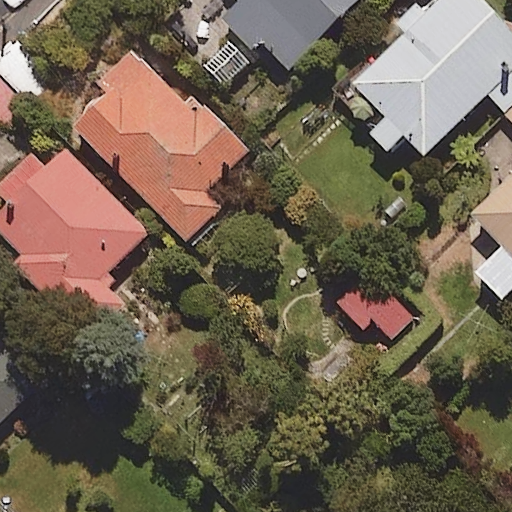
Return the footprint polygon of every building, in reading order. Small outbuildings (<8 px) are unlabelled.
[(363,0),(237,0),(244,6),(226,24),(254,51),(260,44),(291,74),(363,0)] [(491,99),(510,118),(511,116),(511,36),(477,0),(450,0),(342,105),(392,158),(408,142),(427,161),(491,99)] [(220,33),(192,6),(170,31),(198,57),(220,33)] [(13,41),(0,54),(0,119),(7,126),(52,81),(13,41)] [(112,97),(78,130),(188,245),(222,212),(206,196),(250,154),(202,104),(191,114),(135,55),(102,87),(112,97)] [(511,116),(510,118),(507,121),(511,125),(511,158),(509,161),(511,164),(511,184),(475,220),(506,252),(480,277),(505,302),(511,295),(511,116)] [(50,174),(35,159),(0,194),(16,211),(0,227),(0,235),(27,263),(18,273),(89,344),(129,303),(107,280),(150,236),(69,155),(50,174)] [(367,278),(338,313),(366,336),(375,324),(400,344),(419,321),(367,278)] [(0,426),(41,385),(0,345),(0,426)]
